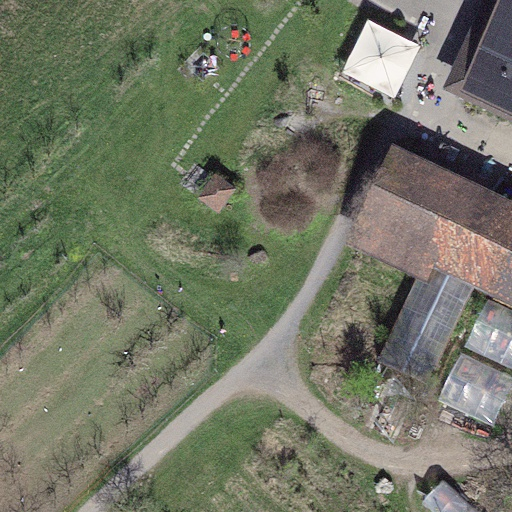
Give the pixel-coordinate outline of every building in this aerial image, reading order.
[(511,126),(511,0),(488,0),(444,96),(511,126)] [(390,103),(411,57),(363,35),(342,81),(390,103)] [(511,308),(511,206),(391,150),(345,249),(416,282),(427,287),(434,272),(475,291),(511,308)] [(218,215),(236,192),(215,177),(198,199),(218,215)] [(377,364),(389,369),(429,388),(475,291),(434,272),(427,287),(416,282),(377,364)]
